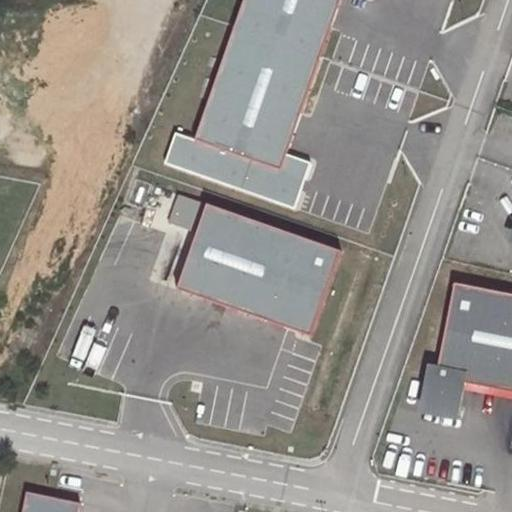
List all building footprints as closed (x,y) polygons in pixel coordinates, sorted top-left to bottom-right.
[(246,0),(197,137),(283,167),(288,153),(342,0),(246,0)] [(283,167),(197,137),(181,131),(168,165),(295,211),(312,162),(288,153),(283,167)] [(182,291),(214,206),(183,195),(152,279),(182,291)] [(214,206),(182,291),(314,339),(345,255),(214,206)] [(429,365),(421,406),(458,413),(466,373),(511,381),(511,294),(454,283),(438,367),(429,365)] [(78,511),(80,503),(26,491),(21,511),(78,511)]
